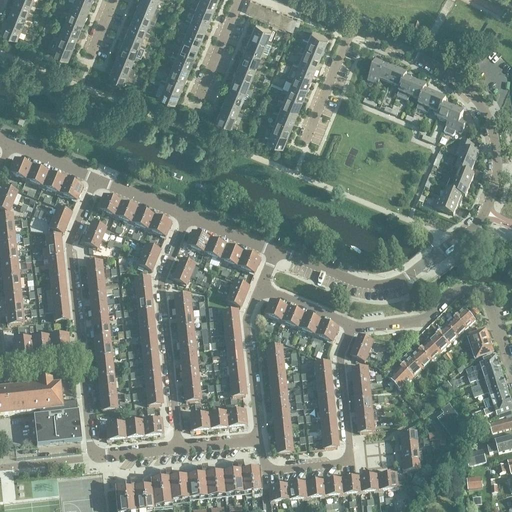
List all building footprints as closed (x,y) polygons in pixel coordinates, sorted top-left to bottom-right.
[(28,12),(31,3),(32,1),(28,0),(14,0),(12,7),(27,13),(28,12)] [(88,10),(92,0),(74,0),(73,2),(73,4),(88,10)] [(155,8),(158,0),(139,0),(139,3),(154,9),(155,8)] [(210,18),(215,6),(200,0),(199,0),(199,1),(195,10),(195,12),(210,18)] [(251,15),(256,3),(250,1),(245,13),(251,15)] [(150,20),(154,11),(154,9),(139,3),(134,15),(150,21),(150,20)] [(256,17),(261,5),(256,3),(251,15),(256,17)] [(83,23),(88,10),(73,4),(72,5),(68,14),(68,16),(83,23)] [(261,19),(266,7),(261,5),(256,17),(261,19)] [(22,26),(27,15),(27,13),(12,7),(7,19),(22,26)] [(266,21),(271,10),(266,7),(261,19),(266,21)] [(272,24),(276,12),(271,10),(266,21),(272,24)] [(205,30),(210,18),(195,12),(194,13),(190,22),(190,24),(205,30)] [(277,26),(282,14),(276,12),(272,24),(277,26)] [(282,28),(287,16),(282,14),(277,26),(282,28)] [(145,32),(149,23),(150,21),(134,15),(129,27),(145,33),(145,32)] [(78,34),(83,23),(68,16),(67,17),(63,26),(63,28),(78,34)] [(287,30),(292,18),(287,16),(282,28),(287,30)] [(295,25),(297,20),(292,18),(287,30),(293,32),(295,25)] [(17,38),(22,26),(7,19),(2,32),(17,38)] [(267,40),(271,31),(272,29),(256,23),(251,35),(267,41),(267,40)] [(200,42),(205,30),(190,24),(189,25),(185,34),(185,36),(200,42)] [(140,44),(144,35),(145,33),(129,27),(124,39),(140,45),(140,44)] [(73,46),(78,34),(63,28),(62,30),(58,38),(58,40),(73,46)] [(323,50),(327,40),(328,38),(312,32),(308,42),(307,44),(323,50)] [(262,52),(266,43),(267,41),(251,35),(246,47),(262,53),(262,52)] [(196,54),(200,42),(185,36),(184,38),(181,46),(180,48),(196,54)] [(135,56),(139,47),(140,45),(124,39),(119,51),(135,57),(135,56)] [(68,59),(73,46),(58,40),(57,42),(53,53),(68,59)] [(318,62),(323,50),(307,44),(306,45),(303,54),(302,56),(318,62)] [(258,64),(261,55),(262,53),(246,47),(241,59),(257,65),(258,64)] [(191,66),(196,54),(180,48),(179,50),(176,58),(175,60),(191,66)] [(130,68),(134,59),(135,57),(119,51),(114,63),(130,69),(130,68)] [(313,74),(318,62),(302,56),(301,57),(298,66),(297,68),(313,74)] [(253,76),(256,67),(257,65),(241,59),(236,71),(252,77),(253,76)] [(186,78),(191,66),(175,60),(174,62),(171,70),(170,72),(186,78)] [(379,81),(385,66),(376,62),(368,82),(378,86),(380,81),(379,81)] [(125,82),(129,71),(130,69),(114,63),(109,76),(125,82)] [(390,85),(396,70),(385,66),(379,81),(380,81),(390,85)] [(308,86),(313,74),(297,68),(297,69),(293,78),(292,80),(308,86)] [(401,90),(405,79),(407,75),(396,70),(390,85),(400,89),(401,90)] [(248,88),(251,79),(252,77),(236,71),(231,83),(247,89),(248,88)] [(181,90),(186,78),(170,72),(169,74),(166,82),(165,84),(181,90)] [(409,97),(415,83),(405,79),(401,90),(400,89),(399,93),(409,97)] [(303,98),(308,86),(292,80),(292,81),(288,90),(287,92),(303,98)] [(243,100),(246,91),(247,89),(231,83),(226,95),(242,101),(243,100)] [(420,102),(425,91),(426,87),(415,83),(409,97),(420,102)] [(175,103),(181,90),(165,84),(164,86),(160,97),(175,103)] [(429,110),(435,95),(425,91),(420,102),(416,110),(427,114),(429,110)] [(298,110),(303,98),(287,92),(287,93),(283,102),(282,104),(298,110)] [(238,112),(241,103),(242,101),(226,95),(221,107),(237,113),(238,112)] [(440,114),(444,105),(446,100),(435,95),(429,110),(439,114),(440,114)] [(293,122),(298,110),(282,104),(282,105),(278,114),(277,116),(293,122)] [(448,124),(454,109),(444,105),(440,114),(439,114),(437,120),(448,124)] [(232,126),(236,115),(237,113),(221,107),(216,120),(232,126)] [(461,135),(466,122),(461,120),(464,113),(454,109),(448,124),(444,134),(453,137),(455,136),(456,133),(461,135)] [(288,134),(293,122),(277,116),(277,117),(273,126),(273,128),(288,134)] [(283,147),(288,134),(273,128),(272,129),(267,141),(283,147)] [(479,155),(472,152),(474,147),(461,141),(455,157),(456,157),(475,165),(479,155)] [(470,175),(475,165),(456,157),(451,168),(459,171),(460,171),(470,175)] [(18,179),(23,166),(17,163),(17,162),(14,161),(12,165),(13,165),(9,177),(13,179),(13,177),(18,179)] [(26,184),(32,168),(29,167),(29,168),(23,166),(18,179),(22,181),(22,182),(26,184)] [(42,191),(49,175),(46,174),(45,175),(34,171),(35,169),(32,168),(26,184),(30,185),(30,184),(39,188),(38,189),(42,191)] [(470,187),(474,177),(470,175),(460,171),(459,171),(455,181),(470,187)] [(59,197),(65,182),(62,181),(62,182),(51,177),(51,176),(49,175),(42,191),(46,192),(47,191),(55,195),(55,196),(59,197)] [(465,198),(470,187),(455,181),(451,179),(446,190),(447,191),(447,190),(451,192),(462,197),(465,198)] [(68,200),(73,187),(68,184),(68,183),(65,182),(59,197),(63,199),(63,198),(68,200)] [(76,204),(81,193),(82,193),(83,189),(80,188),(79,189),(73,187),(68,200),(72,202),(72,203),(76,204)] [(0,200),(12,206),(16,196),(3,190),(0,197),(0,200)] [(458,207),(462,197),(451,192),(447,190),(447,191),(443,201),(458,207)] [(106,216),(112,202),(105,200),(106,199),(103,197),(101,201),(102,202),(97,213),(102,215),(102,214),(106,216)] [(453,217),(457,207),(458,207),(443,201),(438,199),(434,209),(453,217)] [(0,212),(8,216),(12,206),(0,200),(0,212)] [(114,220),(121,205),(118,203),(117,205),(112,202),(106,216),(111,217),(110,218),(114,220)] [(123,222),(128,209),(123,207),(123,206),(121,205),(114,220),(118,222),(119,221),(123,222)] [(131,227),(137,211),(134,210),(134,212),(128,209),(123,222),(127,224),(127,225),(131,227)] [(67,227),(71,217),(58,211),(53,221),(67,227)] [(140,229),(145,216),(140,214),(140,213),(137,211),(131,227),(135,229),(135,228),(140,229)] [(148,234),(154,218),(151,217),(151,218),(145,216),(140,229),(144,231),(144,232),(148,234)] [(0,228),(12,227),(12,223),(13,222),(12,218),(0,219),(0,217),(0,228)] [(156,236),(162,223),(156,221),(157,219),(154,218),(148,234),(152,235),(152,234),(156,236)] [(62,237),(67,227),(53,221),(49,232),(62,237)] [(165,241),(169,229),(170,230),(172,226),(169,225),(168,226),(162,223),(156,236),(161,238),(160,239),(165,241)] [(101,242),(105,232),(92,226),(88,237),(101,242)] [(0,237),(14,236),(14,232),(13,232),(12,227),(0,228),(0,237)] [(195,252),(201,239),(194,236),(195,235),(191,234),(190,238),(191,238),(186,250),(190,251),(191,250),(195,252)] [(0,246),(14,245),(14,240),(15,240),(14,236),(0,237),(0,246)] [(97,252),(101,242),(88,237),(84,247),(97,252)] [(61,249),(59,239),(46,240),(47,251),(61,249)] [(203,256),(209,241),(207,240),(206,241),(201,239),(195,252),(199,254),(199,255),(203,256)] [(212,259),(217,246),(212,243),(212,242),(209,241),(203,256),(207,258),(207,257),(212,259)] [(0,255),(16,254),(16,249),(15,250),(14,245),(0,246),(0,248),(0,252),(0,255)] [(220,263),(226,248),(223,247),(223,248),(217,246),(212,259),(216,261),(216,262),(220,263)] [(236,270),(243,255),(240,254),(239,255),(228,250),(229,249),(226,248),(220,263),(224,265),(224,264),(233,268),(232,269),(236,270)] [(62,260),(61,249),(47,251),(48,261),(62,260)] [(155,264),(159,254),(146,249),(142,259),(155,264)] [(16,263),(15,258),(17,258),(16,254),(0,255),(0,258),(1,258),(2,264),(16,263)] [(245,273),(251,259),(245,257),(246,256),(243,255),(236,270),(240,272),(241,271),(245,273)] [(151,274),(155,264),(142,259),(138,269),(151,274)] [(253,277),(258,266),(259,266),(261,262),(257,261),(257,262),(251,259),(245,273),(249,274),(249,275),(253,277)] [(63,270),(62,260),(48,261),(49,272),(63,270)] [(18,272),(18,267),(16,268),(16,263),(2,264),(2,270),(1,270),(1,273),(18,272)] [(190,278),(194,268),(181,263),(177,273),(190,278)] [(102,276),(101,265),(86,267),(88,278),(102,276)] [(64,281),(63,270),(49,272),(50,282),(64,281)] [(18,281),(17,276),(18,276),(18,272),(1,273),(2,277),(3,276),(4,282),(18,281)] [(185,288),(190,278),(177,273),(172,283),(185,288)] [(103,286),(102,276),(88,278),(89,288),(103,286)] [(20,290),(19,285),(18,285),(18,281),(4,282),(4,288),(3,288),(3,291),(20,290)] [(65,291),(64,281),(50,282),(52,293),(65,291)] [(150,292),(148,281),(135,283),(136,293),(150,292)] [(244,300),(248,290),(235,285),(231,295),(244,300)] [(104,297),(103,286),(89,288),(90,298),(104,297)] [(20,299),(19,294),(20,294),(20,290),(3,291),(4,294),(5,294),(5,300),(20,299)] [(66,302),(65,291),(52,293),(53,303),(66,302)] [(151,302),(150,292),(136,293),(137,304),(151,302)] [(240,311),(244,300),(231,295),(227,305),(240,311)] [(105,307),(104,297),(90,298),(91,309),(105,307)] [(190,309),(188,298),(174,300),(176,310),(190,309)] [(22,307),(21,303),(20,303),(20,299),(5,300),(6,306),(5,306),(5,309),(22,307)] [(67,312),(66,302),(53,303),(54,314),(67,312)] [(152,313),(151,302),(137,304),(138,314),(152,313)] [(273,321),(278,308),(272,305),(272,304),(269,303),(267,306),(269,307),(264,318),(268,320),(269,319),(273,321)] [(22,317),(21,312),(22,312),(22,307),(5,309),(5,312),(7,312),(7,318),(22,317)] [(106,318),(105,307),(91,309),(92,319),(106,318)] [(281,325),(287,310),(284,309),(284,310),(278,308),(273,321),(277,323),(277,324),(281,325)] [(191,319),(190,309),(176,310),(177,321),(191,319)] [(290,328),(295,314),(290,312),(290,311),(287,310),(281,325),(285,327),(285,326),(290,328)] [(475,322),(464,310),(456,318),(467,330),(475,322)] [(68,323),(67,312),(54,314),(55,324),(68,323)] [(153,323),(152,313),(138,314),(139,325),(153,323)] [(238,325),(237,314),(223,315),(224,326),(238,325)] [(297,332),(304,317),(301,315),(300,317),(295,314),(290,328),(294,329),(293,330),(297,332)] [(24,326),(23,321),(22,321),(22,317),(7,318),(8,325),(7,325),(7,329),(12,328),(11,327),(24,326)] [(306,334),(312,321),(306,319),(307,318),(304,317),(297,332),(302,334),(302,333),(306,334)] [(107,328),(106,318),(92,319),(93,330),(107,328)] [(467,330),(456,318),(447,327),(458,338),(467,330)] [(192,330),(191,319),(177,321),(178,331),(192,330)] [(314,339),(320,323),(318,322),(317,323),(312,321),(306,334),(311,336),(310,337),(314,339)] [(154,334),(153,323),(139,325),(141,335),(154,334)] [(323,341),(328,328),(323,326),(323,325),(320,323),(314,339),(318,341),(319,339),(323,341)] [(239,335),(238,325),(224,326),(225,337),(239,335)] [(458,338),(447,327),(438,335),(449,346),(458,338)] [(108,339),(107,328),(93,330),(94,340),(108,339)] [(331,346),(336,334),(337,335),(338,331),(335,330),(335,331),(328,328),(323,341),(327,343),(327,344),(331,346)] [(193,340),(192,330),(178,331),(179,342),(193,340)] [(490,343),(488,338),(489,337),(488,334),(486,334),(486,332),(469,338),(472,344),(471,344),(473,349),(490,343)] [(155,344),(154,334),(141,335),(142,346),(155,344)] [(240,346),(239,335),(225,337),(226,347),(240,346)] [(449,346),(438,335),(429,343),(440,355),(443,358),(452,350),(449,347),(449,346)] [(68,349),(67,337),(62,337),(63,338),(58,339),(60,353),(66,352),(66,353),(70,353),(70,349),(68,349)] [(60,353),(58,339),(53,339),(53,338),(49,339),(51,355),(54,355),(54,354),(60,353)] [(51,355),(49,339),(45,339),(45,340),(40,341),(42,355),(47,354),(48,356),(51,355)] [(109,349),(108,339),(94,340),(95,351),(109,349)] [(369,354),(373,344),(360,339),(356,349),(369,354)] [(42,355),(40,341),(35,341),(35,340),(31,341),(33,357),(36,357),(36,356),(42,355)] [(194,351),(193,340),(179,342),(180,352),(194,351)] [(33,357),(31,341),(27,341),(27,342),(17,343),(17,342),(13,342),(14,355),(13,355),(13,359),(17,359),(17,358),(29,356),(30,357),(33,357)] [(440,355),(429,343),(420,351),(431,363),(440,355)] [(494,352),(493,349),(491,348),(490,343),(473,349),(474,354),(475,354),(477,360),(494,355),(493,353),(494,352)] [(156,355),(155,344),(142,346),(143,356),(156,355)] [(241,356),(240,346),(226,347),(228,357),(241,356)] [(111,360),(109,349),(95,351),(96,361),(111,360)] [(365,364),(369,354),(356,349),(352,359),(365,364)] [(282,361),(280,350),(266,351),(267,362),(282,361)] [(195,361),(194,351),(180,352),(181,363),(195,361)] [(431,363),(420,351),(411,359),(422,371),(431,363)] [(157,365),(156,355),(143,356),(144,367),(157,365)] [(242,367),(241,356),(228,357),(229,368),(242,367)] [(498,366),(495,356),(478,362),(480,367),(473,369),(474,374),(498,366)] [(422,371),(411,359),(403,368),(414,379),(422,371)] [(112,370),(111,360),(96,361),(98,371),(112,370)] [(196,371),(195,361),(181,363),(182,373),(196,371)] [(283,371),(282,361),(267,362),(269,373),(283,371)] [(158,376),(157,365),(144,367),(145,377),(158,376)] [(329,377),(328,366),(315,367),(316,378),(329,377)] [(498,366),(474,374),(468,376),(470,380),(483,376),(485,381),(501,375),(498,366)] [(243,377),(242,367),(229,368),(230,378),(243,377)] [(414,379),(403,368),(394,375),(389,370),(384,374),(396,388),(401,384),(405,388),(414,379)] [(113,380),(112,370),(98,371),(99,382),(113,380)] [(197,382),(196,371),(182,373),(183,383),(197,382)] [(284,381),(283,371),(269,373),(270,383),(284,381)] [(368,382),(367,371),(353,372),(354,383),(368,382)] [(471,395),(505,384),(501,375),(485,381),(486,385),(470,391),(471,395)] [(159,386),(158,376),(145,377),(146,387),(159,386)] [(244,387),(243,377),(230,378),(231,389),(244,387)] [(331,387),(329,377),(316,378),(317,388),(331,387)] [(114,391),(113,380),(99,382),(100,392),(114,391)] [(285,392),(284,381),(270,383),(271,393),(285,392)] [(80,436),(77,406),(77,404),(61,406),(59,388),(51,389),(50,382),(38,383),(38,387),(17,389),(17,388),(15,388),(15,390),(9,390),(7,390),(0,390),(0,417),(40,413),(40,418),(36,418),(38,440),(80,436)] [(198,392),(197,382),(183,383),(184,394),(198,392)] [(369,392),(368,382),(354,383),(355,393),(369,392)] [(508,393),(505,384),(471,395),(473,400),(489,394),(491,399),(508,393)] [(161,396),(159,386),(146,387),(147,398),(161,396)] [(245,398),(244,387),(231,389),(232,400),(245,398)] [(332,398),(331,387),(317,388),(318,399),(332,398)] [(115,401),(114,391),(100,392),(101,403),(115,401)] [(200,403),(198,392),(184,394),(185,405),(200,403)] [(286,402),(285,392),(271,393),(272,404),(286,402)] [(371,402),(369,392),(355,393),(356,404),(371,402)] [(511,402),(510,400),(508,393),(491,399),(492,404),(485,406),(487,410),(511,402)] [(162,407),(161,396),(147,398),(148,409),(162,407)] [(333,408),(332,398),(318,399),(319,409),(333,408)] [(116,412),(115,401),(101,403),(102,414),(116,412)] [(287,413),(286,402),(272,404),(273,414),(287,413)] [(372,413),(371,402),(356,404),(358,414),(372,413)] [(511,412),(511,405),(511,402),(487,410),(488,415),(495,412),(497,417),(511,412)] [(468,431),(448,406),(440,412),(443,415),(436,420),(453,442),(468,431)] [(334,418),(333,408),(319,409),(320,420),(334,418)] [(245,425),(244,413),(240,413),(240,414),(235,415),(237,429),(243,428),(244,429),(247,429),(247,425),(245,425)] [(288,423),(287,413),(273,414),(274,425),(288,423)] [(373,423),(372,413),(358,414),(359,425),(373,423)] [(237,429),(235,415),(230,415),(230,414),(226,415),(228,431),(231,431),(231,430),(237,429)] [(228,431),(226,415),(222,415),(222,416),(217,417),(219,431),(225,430),(225,432),(228,431)] [(219,431),(217,417),(212,417),(212,416),(208,417),(210,433),(213,433),(213,432),(219,431)] [(210,433),(208,417),(204,417),(204,418),(199,419),(201,433),(207,432),(207,434),(210,433)] [(201,433),(199,419),(195,419),(194,418),(190,419),(191,431),(190,431),(190,435),(194,435),(194,434),(201,433)] [(335,429),(334,418),(320,420),(322,430),(335,429)] [(511,429),(511,419),(490,425),(492,435),(511,429)] [(162,434),(161,422),(156,422),(156,423),(151,424),(153,438),(160,437),(160,438),(163,438),(163,434),(162,434)] [(153,438),(151,424),(147,424),(147,423),(142,424),(144,440),(147,440),(147,439),(153,438)] [(289,434),(288,423),(274,425),(275,435),(289,434)] [(374,434),(373,423),(359,425),(360,436),(374,434)] [(144,440),(142,424),(138,424),(138,425),(133,426),(135,440),(141,439),(141,441),(144,440)] [(135,440),(133,426),(129,426),(129,425),(124,426),(126,442),(129,442),(129,441),(135,440)] [(126,442),(124,426),(120,426),(120,427),(116,428),(117,442),(123,441),(123,443),(126,442)] [(117,442),(116,428),(111,428),(111,427),(106,428),(107,440),(106,440),(107,444),(110,444),(110,443),(117,442)] [(336,439),(335,429),(322,430),(323,441),(336,439)] [(290,444),(289,434),(275,435),(276,446),(290,444)] [(415,445),(415,440),(416,440),(415,436),(403,437),(403,436),(399,436),(399,440),(400,440),(401,447),(415,445)] [(511,452),(511,438),(495,443),(496,446),(487,448),(489,456),(498,454),(499,456),(511,452)] [(337,450),(336,439),(323,441),(324,451),(337,450)] [(291,455),(290,444),(276,446),(277,456),(291,455)] [(417,454),(417,450),(416,450),(415,445),(401,447),(402,452),(400,453),(401,456),(417,454)] [(483,452),(466,456),(469,468),(486,464),(483,452)] [(417,463),(417,458),(418,458),(417,454),(401,456),(401,459),(402,459),(403,464),(417,463)] [(511,474),(511,460),(508,462),(508,465),(504,466),(503,466),(497,467),(500,476),(506,474),(505,471),(509,470),(511,475),(511,474)] [(419,472),(419,468),(418,468),(417,463),(403,464),(404,471),(403,471),(403,475),(407,475),(407,473),(419,472)] [(262,499),(259,472),(243,474),(242,465),(236,465),(237,474),(231,475),(234,498),(251,496),(251,500),(262,499)] [(225,498),(222,476),(208,477),(207,468),(200,469),(201,478),(195,479),(198,501),(225,498)] [(188,502),(186,480),(171,481),(170,472),(164,473),(165,482),(159,483),(159,489),(135,491),(135,489),(136,488),(135,482),(129,483),(130,492),(125,492),(126,511),(153,511),(154,510),(172,508),(171,504),(188,502)] [(234,498),(231,475),(222,476),(225,498),(234,498)] [(396,492),(395,480),(396,480),(396,476),(392,476),(392,477),(385,478),(387,492),(392,492),(392,493),(396,492)] [(387,492),(385,478),(380,479),(379,477),(376,478),(378,494),(382,494),(382,493),(387,492)] [(378,494),(376,478),(373,478),(373,479),(368,480),(369,494),(374,494),(374,495),(378,494)] [(198,501),(195,479),(186,480),(188,502),(198,501)] [(369,494),(368,480),(362,481),(362,479),(358,480),(360,496),(364,496),(364,495),(369,494)] [(360,496),(358,480),(355,480),(356,481),(350,482),(351,496),(356,496),(356,497),(360,496)] [(482,490),(481,480),(467,482),(469,492),(482,490)] [(342,498),(341,481),(338,482),(338,483),(332,484),(333,498),(338,497),(338,499),(342,498)] [(351,496),(350,482),(344,482),(344,481),(341,481),(342,498),(347,498),(346,497),(351,496)] [(324,500),(323,483),(320,484),(320,485),(314,486),(315,500),(320,499),(320,500),(324,500)] [(333,498),(332,484),(326,484),(326,483),(323,483),(324,500),(329,500),(329,498),(333,498)] [(307,502),(305,485),(302,486),(302,487),(296,488),(297,502),(302,501),(302,502),(307,502)] [(315,500),(314,486),(308,486),(308,485),(305,485),(307,502),(311,501),(311,500),(315,500)] [(289,504),(287,487),(284,487),(284,489),(278,489),(280,504),(284,503),(284,504),(289,504)] [(297,502),(296,488),(290,488),(290,487),(287,487),(289,504),(293,503),(293,502),(297,502)] [(280,504),(278,489),(271,490),(271,489),(268,489),(268,494),(269,494),(270,506),(275,505),(275,504),(280,504)] [(126,511),(125,492),(124,490),(114,491),(116,511),(126,511)]
